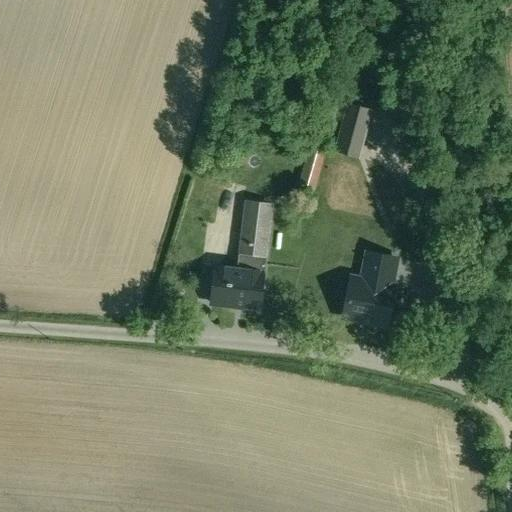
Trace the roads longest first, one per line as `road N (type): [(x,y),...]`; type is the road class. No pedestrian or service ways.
road 1 (unclassified): [(510,404),(332,356),(0,325)]
road 2 (track): [(414,0),(424,198),(470,388)]
